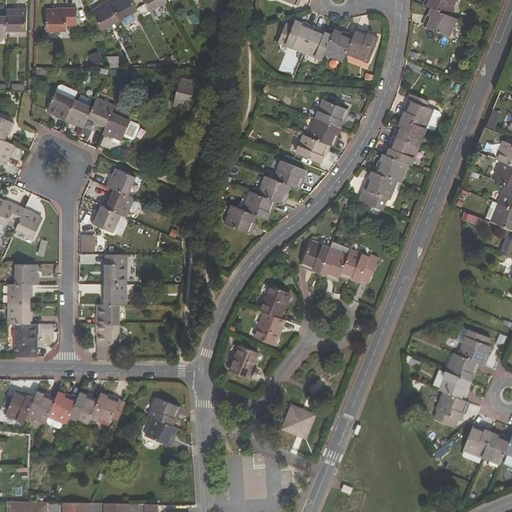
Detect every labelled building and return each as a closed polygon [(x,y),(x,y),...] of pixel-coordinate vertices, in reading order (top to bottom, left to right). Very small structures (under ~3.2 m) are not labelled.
[(107,0),(100,4),(101,6),(92,11),(103,31),(121,20),(109,0),(107,0)] [(109,0),(121,20),(138,11),(132,0),(109,0)] [(166,0),(143,0),(150,12),(168,2),(166,0)] [(428,0),(426,6),(432,9),(449,16),(455,0),(428,0)] [(28,31),(28,7),(18,7),(18,10),(7,10),(7,16),(7,31),(28,31)] [(67,26),(77,26),(77,7),(57,8),(57,10),(47,10),(47,31),(67,32),(67,26)] [(432,9),(425,27),(450,37),(457,19),(449,16),(432,9)] [(195,12),(188,15),(191,23),(198,20),(195,12)] [(295,21),(293,25),(286,23),(278,43),(304,53),(314,28),(295,21)] [(314,28),(304,53),(323,61),(325,54),(333,36),(314,28)] [(333,36),(325,54),(344,62),(347,54),(353,38),(335,30),(333,36)] [(365,61),(375,37),(357,30),(353,38),(347,54),(365,61)] [(88,56),(94,65),(100,62),(94,53),(88,56)] [(108,59),(110,67),(121,64),(118,55),(108,59)] [(180,80),(176,106),(191,109),(196,83),(180,80)] [(48,111),(57,115),(56,117),(65,121),(75,99),(57,91),(48,111)] [(434,110),(428,107),(430,101),(412,94),(402,118),(427,128),(434,110)] [(89,118),(98,122),(97,124),(106,128),(116,106),(98,98),(93,107),(89,118)] [(75,125),(75,123),(85,127),(89,118),(93,107),(75,99),(65,121),(75,125)] [(316,118),(340,128),(348,109),(324,99),(316,118)] [(113,139),(117,128),(127,132),(129,127),(136,131),(139,130),(144,119),(143,116),(117,105),(116,106),(106,128),(103,135),(113,139)] [(0,138),(6,140),(10,131),(12,133),(16,124),(0,116),(0,138)] [(329,145),(333,146),(340,128),(316,118),(309,137),(329,145)] [(395,137),(419,147),(427,128),(402,118),(395,137)] [(309,137),(304,135),(297,154),(321,163),(329,145),(309,137)] [(407,164),(412,166),(419,147),(395,137),(387,156),(407,164)] [(8,164),(12,155),(11,154),(15,144),(6,140),(0,138),(0,160),(3,162),(8,164)] [(511,143),(504,140),(497,159),(503,161),(511,165),(511,143)] [(387,156),(383,154),(376,172),(396,181),(400,182),(407,164),(387,156)] [(291,186),(299,189),(307,170),(282,161),(275,179),(291,186)] [(511,165),(503,161),(495,180),(506,185),(511,186),(511,165)] [(137,178),(117,168),(113,178),(111,177),(107,186),(112,188),(129,196),(137,178)] [(376,172),(372,171),(365,189),(389,199),(396,181),(376,172)] [(275,201),(284,205),(291,186),(275,179),(267,176),(259,195),(275,201)] [(511,186),(506,185),(499,203),(511,208),(511,186)] [(112,188),(109,198),(111,198),(107,208),(121,214),(127,217),(135,198),(129,196),(112,188)] [(259,195),(251,191),(243,210),(257,216),(267,220),(275,201),(259,195)] [(0,199),(0,222),(7,226),(10,221),(18,225),(26,208),(8,200),(7,202),(0,199)] [(511,208),(499,203),(493,201),(486,219),(511,229),(511,208)] [(102,205),(98,215),(96,214),(92,223),(113,233),(121,214),(107,208),(102,205)] [(243,210),(233,206),(226,224),(250,234),(257,216),(243,210)] [(35,238),(44,219),(35,214),(36,212),(26,208),(18,225),(16,230),(35,238)] [(483,226),(485,217),(464,213),(462,222),(483,226)] [(81,251),(95,251),(95,235),(81,235),(81,251)] [(320,273),(330,248),(312,241),(302,266),(320,273)] [(330,248),(320,273),(339,281),(342,275),(349,256),(330,248)] [(360,282),(361,280),(369,284),(379,261),(352,250),(349,256),(342,275),(360,282)] [(127,255),(105,255),(105,274),(103,275),(103,285),(127,285),(127,255)] [(34,284),(40,284),(40,275),(38,274),(38,264),(16,264),(16,284),(34,284)] [(32,294),(34,294),(34,284),(16,284),(9,284),(9,304),(32,304),(32,294)] [(103,295),(105,295),(105,305),(121,305),(127,305),(127,285),(103,285),(103,295)] [(265,313),(280,319),(290,293),(271,285),(260,311),(265,313)] [(16,324),(34,324),(34,314),(31,314),(32,304),(9,304),(9,324),(16,324)] [(105,305),(99,305),(99,315),(97,315),(97,325),(120,325),(121,305),(105,305)] [(255,338),(275,346),(285,321),(280,319),(265,313),(255,338)] [(37,335),(39,334),(39,324),(34,324),(16,324),(16,357),(37,357),(37,335)] [(97,335),(99,335),(99,359),(120,359),(120,325),(97,325),(97,335)] [(457,341),(463,343),(459,354),(479,363),(484,365),(491,346),(489,345),(491,338),(463,326),(457,341)] [(231,371),(250,379),(260,353),(241,346),(231,371)] [(447,371),(472,381),(479,363),(459,354),(454,353),(447,371)] [(472,381),(447,371),(439,390),(444,392),(464,400),(472,381)] [(28,416),(35,398),(16,391),(6,414),(25,422),(28,416)] [(28,416),(46,423),(47,421),(56,399),(37,391),(35,398),(28,416)] [(63,425),(64,422),(67,423),(70,417),(77,399),(59,391),(56,399),(47,421),(48,424),(59,428),(63,425)] [(91,417),(99,400),(80,392),(77,399),(70,417),(89,424),(91,417)] [(434,418),(454,426),(457,419),(460,420),(468,402),(464,400),(444,392),(434,418)] [(111,425),(113,419),(119,421),(126,402),(102,393),(99,400),(91,417),(111,425)] [(153,417),(173,426),(181,407),(157,397),(150,416),(153,417)] [(283,429),(307,438),(316,414),(292,405),(283,429)] [(153,417),(146,436),(170,445),(178,427),(173,426),(153,417)] [(464,449),(482,457),(492,433),(473,426),(464,449)] [(492,433),(482,457),(501,465),(505,453),(510,441),(492,433)] [(342,493),(351,497),(354,490),(345,487),(342,493)] [(8,511),(46,511),(46,503),(35,502),(27,502),(9,502),(8,511)] [(62,511),(89,511),(89,503),(63,503),(62,511)]
